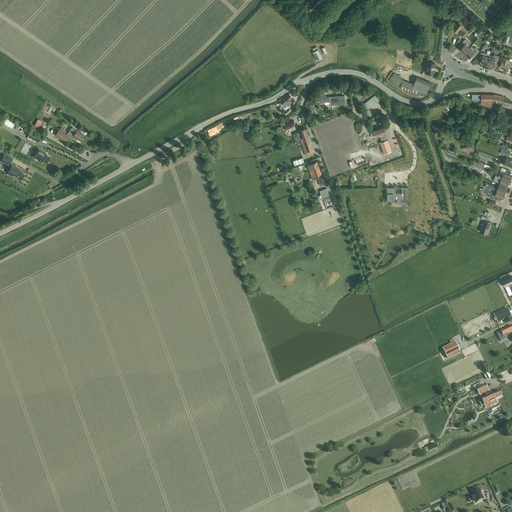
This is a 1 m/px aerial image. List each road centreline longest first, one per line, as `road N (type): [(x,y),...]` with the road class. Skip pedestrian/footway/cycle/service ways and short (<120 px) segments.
road 1 (tertiary): [(0,233),(225,114),(265,103)]
road 2 (tertiary): [(430,102),(411,104),(363,75),(334,71),(265,103)]
